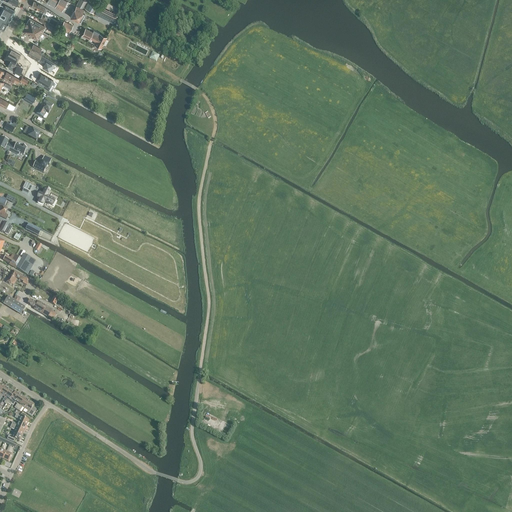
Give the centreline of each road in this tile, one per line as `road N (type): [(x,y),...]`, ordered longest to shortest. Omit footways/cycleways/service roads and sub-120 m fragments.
road 1 (track): [(200,365),(209,300),(198,203),(215,117),(201,92),(176,77)]
road 2 (residential): [(182,481),(154,473),(47,403)]
road 3 (residential): [(182,481),(197,477),(201,465),(191,431),(200,365)]
